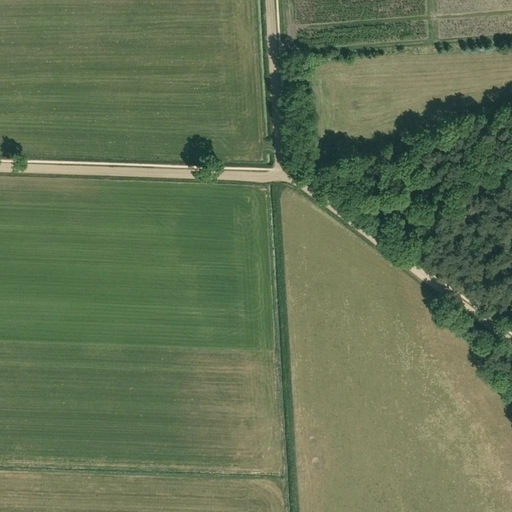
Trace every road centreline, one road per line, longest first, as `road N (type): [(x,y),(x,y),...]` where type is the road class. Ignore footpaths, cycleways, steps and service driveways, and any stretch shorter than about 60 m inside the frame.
road 1 (track): [(280,176),(511,343)]
road 2 (track): [(0,166),(280,176)]
road 3 (track): [(270,0),(280,176)]
